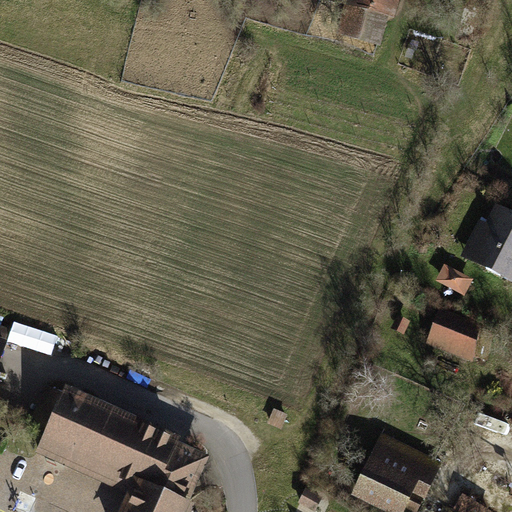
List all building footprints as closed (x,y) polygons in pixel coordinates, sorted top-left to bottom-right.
[(347,0),(337,38),(381,49),(389,18),(398,20),(403,0),(347,0)] [(482,12),(462,7),(452,43),(473,48),(482,12)] [(511,283),(511,214),(491,203),(462,257),(511,283)] [(467,282),(446,271),(439,284),(460,295),(467,282)] [(472,362),(483,334),(439,316),(428,343),(472,362)] [(409,323),(394,317),(388,332),(403,338),(409,323)] [(0,378),(10,351),(0,347),(0,378)] [(192,511),(215,460),(63,394),(35,459),(132,501),(126,511),(192,511)] [(404,511),(421,474),(371,451),(349,499),(376,511),(404,511)] [(318,511),(324,500),(305,491),(298,505),(311,511),(318,511)] [(466,511),(495,511),(497,509),(466,496),(460,509),(466,511)]
